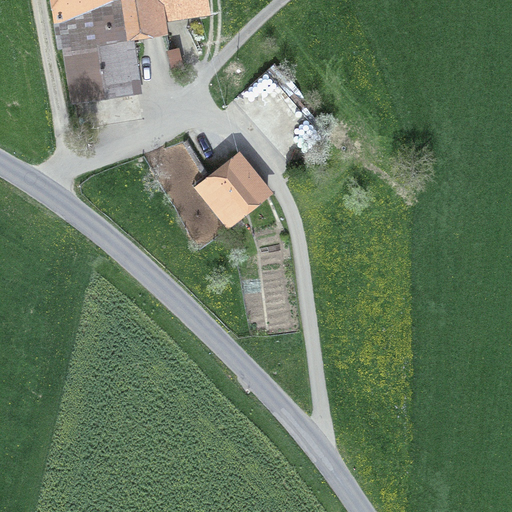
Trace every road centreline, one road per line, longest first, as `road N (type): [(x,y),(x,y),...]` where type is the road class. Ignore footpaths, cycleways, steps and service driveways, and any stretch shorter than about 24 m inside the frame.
road 1 (tertiary): [(361,511),(235,350),(42,184),(0,160)]
road 2 (track): [(64,171),(38,0)]
